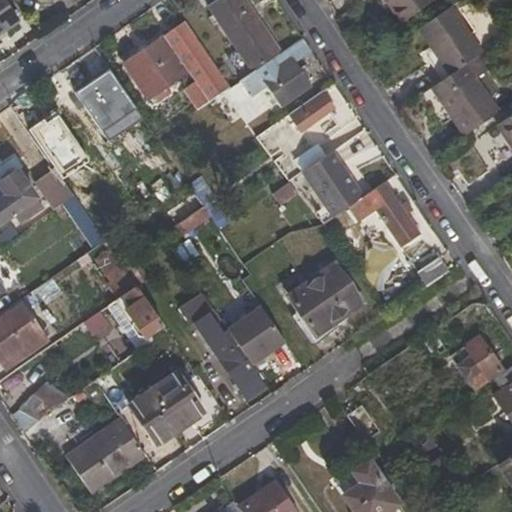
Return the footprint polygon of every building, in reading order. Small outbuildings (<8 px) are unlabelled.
[(0,0),(0,33),(17,21),(2,0),(0,0)] [(235,51),(227,58),(242,82),(282,53),(244,0),(218,0),(206,8),(235,51)] [(435,0),(383,0),(400,25),(435,0)] [(483,55),(451,8),(418,31),(429,48),(423,53),(442,82),(467,66),(483,55)] [(197,111),(229,88),(184,23),(123,65),(148,100),(187,74),(199,92),(188,99),(197,111)] [(295,64),(311,54),(301,39),(282,53),(242,82),(251,98),(266,88),(280,108),(310,87),(295,64)] [(494,68),(484,53),(483,55),(467,66),(476,80),(494,68)] [(467,66),(442,82),(431,90),(464,138),(499,114),(476,80),(467,66)] [(120,122),(136,111),(109,70),(75,94),(110,144),(127,133),(120,122)] [(235,86),(245,102),(251,98),(242,82),(235,86)] [(300,134),(334,111),(322,93),(287,117),(300,134)] [(511,115),(497,127),(511,148),(511,115)] [(60,150),(39,119),(27,127),(48,158),(60,150)] [(285,132),(279,122),(254,139),(261,148),(285,132)] [(348,207),(361,198),(332,154),(301,175),(332,219),(348,207)] [(62,205),(73,197),(55,169),(35,184),(52,212),(62,205)] [(42,209),(17,171),(0,181),(0,225),(15,215),(21,224),(42,209)] [(400,207),(384,183),(361,198),(348,207),(358,221),(374,210),(401,249),(420,235),(406,216),(413,211),(407,203),(400,207)] [(104,241),(73,197),(62,205),(93,250),(104,241)] [(169,245),(209,217),(203,208),(163,236),(169,245)] [(136,288),(120,265),(104,241),(93,250),(124,296),(136,288)] [(417,273),(427,288),(449,272),(439,257),(417,273)] [(335,265),(287,297),(315,338),(362,306),(335,265)] [(151,344),(167,333),(136,288),(124,296),(118,300),(133,322),(133,329),(140,338),(146,337),(151,344)] [(208,313),(212,309),(202,294),(179,310),(191,325),(195,323),(208,313)] [(37,324),(20,299),(0,313),(0,348),(7,359),(27,347),(30,351),(48,339),(45,335),(49,332),(42,321),(37,324)] [(284,343),(260,307),(227,330),(251,366),(284,343)] [(208,313),(222,333),(227,330),(212,309),(208,313)] [(227,330),(222,333),(208,313),(195,323),(246,399),(265,386),(251,366),(227,330)] [(447,348),(436,332),(425,339),(437,356),(447,348)] [(502,370),(478,337),(464,348),(471,358),(456,367),(474,391),(502,370)] [(3,362),(6,367),(30,351),(27,347),(7,359),(3,362)] [(511,366),(493,379),(501,390),(492,397),(511,426),(511,366)] [(205,413),(178,372),(128,407),(156,447),(205,413)] [(31,396),(19,411),(37,422),(55,409),(31,396)] [(379,430),(363,407),(349,417),(364,441),(379,430)] [(96,478),(102,486),(145,457),(119,420),(66,457),(84,485),(96,478)] [(455,467),(444,454),(429,464),(439,478),(455,467)] [(511,455),(497,466),(511,487),(511,455)] [(351,472),(359,485),(343,496),(353,511),(389,511),(400,505),(369,460),(351,472)] [(451,497),(468,486),(455,467),(439,478),(440,479),(451,497)] [(84,485),(91,494),(102,486),(96,478),(84,485)] [(439,504),(451,497),(440,479),(428,487),(439,504)] [(295,511),(275,483),(237,510),(238,511),(295,511)]
